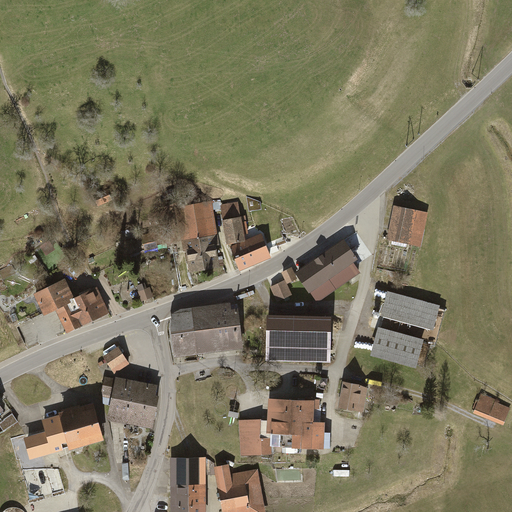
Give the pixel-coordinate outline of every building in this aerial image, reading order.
[(93,197),(97,207),(112,200),(107,190),(93,197)] [(242,241),(236,204),(221,207),(227,244),(242,241)] [(395,206),(388,239),(420,245),(426,212),(395,206)] [(218,269),(210,216),(197,217),(195,207),(177,209),(184,252),(187,251),(191,273),(218,269)] [(136,229),(120,232),(121,241),(138,237),(136,229)] [(142,237),(145,250),(157,247),(154,233),(142,237)] [(230,248),(239,271),(270,259),(261,236),(230,248)] [(297,272),(317,300),(358,271),(352,261),(357,258),(343,239),(297,272)] [(291,268),(283,272),(287,282),(296,278),(291,268)] [(67,332),(109,313),(97,288),(75,298),(66,280),(35,294),(44,314),(56,309),(67,332)] [(272,287),(279,300),(290,295),(284,281),(272,287)] [(137,287),(142,301),(152,297),(147,283),(137,287)] [(124,297),(135,295),(134,285),(123,287),(124,297)] [(388,291),(382,315),(433,329),(440,305),(388,291)] [(169,312),(174,355),(240,346),(235,304),(169,312)] [(267,359),(328,360),(329,316),(268,314),(267,359)] [(379,328),(372,353),(415,365),(422,340),(379,328)] [(115,373),(129,363),(118,346),(103,356),(115,373)] [(116,377),(108,417),(148,425),(156,385),(116,377)] [(363,411),(367,388),(345,384),(341,407),(363,411)] [(479,397),(472,414),(501,426),(508,409),(479,397)] [(309,403),(267,402),(266,422),(239,422),(238,455),(269,455),(269,436),(289,436),(289,451),(320,451),(320,425),(309,424),(309,403)] [(62,414),(49,418),(43,419),(47,431),(26,437),(31,457),(59,449),(71,446),(71,447),(101,438),(91,403),(61,412),(62,414)] [(13,414),(0,422),(0,424),(4,431),(18,422),(13,414)] [(204,511),(205,459),(172,459),(171,511),(204,511)] [(228,465),(214,468),(222,511),(264,511),(257,470),(230,475),(228,465)]
